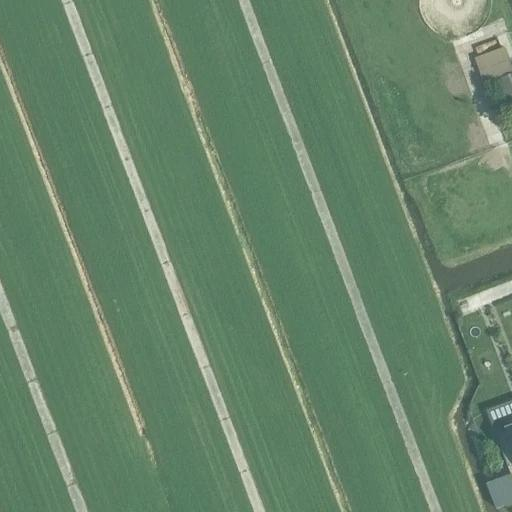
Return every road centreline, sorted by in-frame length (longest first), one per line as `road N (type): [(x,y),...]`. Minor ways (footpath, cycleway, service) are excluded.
road 1 (track): [(66,0),(260,511)]
road 2 (track): [(436,511),(243,0)]
road 3 (track): [(0,298),(80,511)]
road 4 (track): [(511,164),(468,53),(499,31)]
